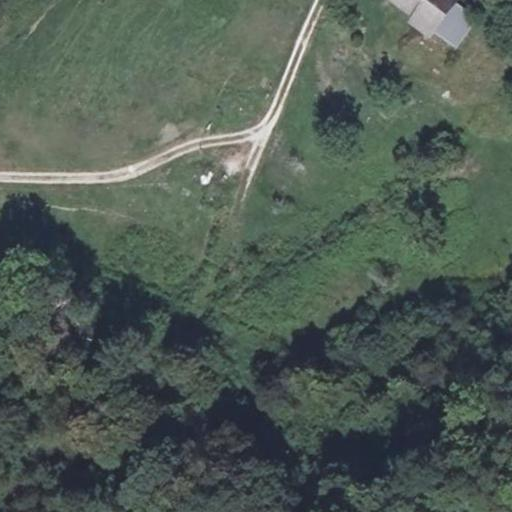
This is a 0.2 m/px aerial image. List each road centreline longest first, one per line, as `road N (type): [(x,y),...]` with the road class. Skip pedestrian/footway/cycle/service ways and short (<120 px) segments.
road 1 (track): [(318,0),(203,293)]
road 2 (track): [(0,178),(129,173),(178,150),(269,127)]
